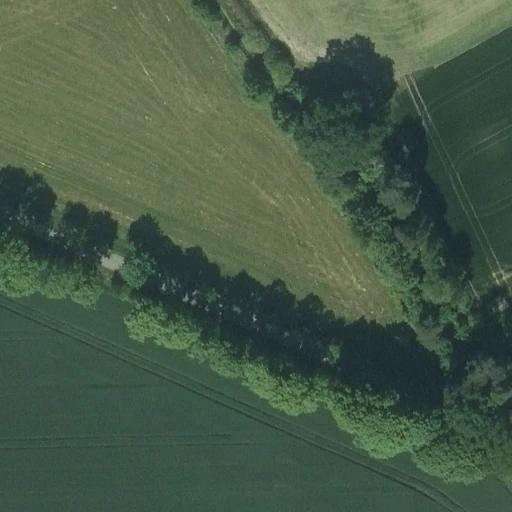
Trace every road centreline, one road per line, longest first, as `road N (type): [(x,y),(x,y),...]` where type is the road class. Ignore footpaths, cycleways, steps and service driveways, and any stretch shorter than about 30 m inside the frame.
road 1 (unclassified): [(0,205),(472,408),(511,435)]
road 2 (track): [(500,424),(478,359),(363,152),(260,59),(218,0)]
